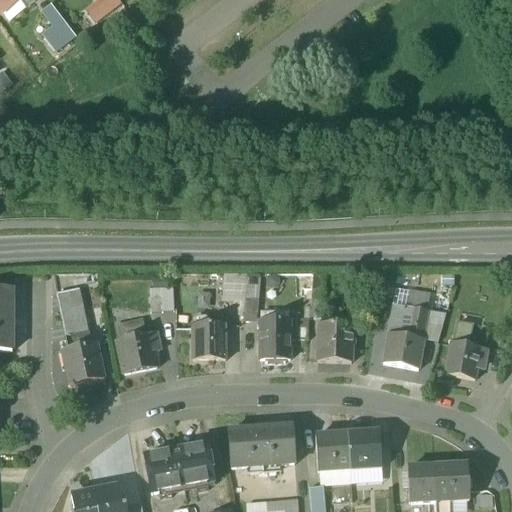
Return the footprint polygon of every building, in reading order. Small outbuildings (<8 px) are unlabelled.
[(22,0),(0,0),(0,10),(3,15),(22,0)] [(120,5),(116,0),(102,0),(104,3),(111,11),(120,5)] [(104,3),(88,15),(95,24),(111,11),(104,3)] [(55,4),(42,12),(53,28),(43,35),(55,54),(78,40),(55,4)] [(324,277),(313,276),(311,300),(323,301),(324,277)] [(260,277),(246,277),(244,302),(258,303),(260,277)] [(173,290),(161,291),(162,314),(174,314),(173,290)] [(161,291),(149,291),(150,315),(162,314),(161,291)] [(12,293),(0,292),(0,354),(12,354),(12,293)] [(88,336),(79,292),(56,297),(66,341),(88,336)] [(429,299),(411,296),(408,311),(427,314),(429,299)] [(408,311),(393,308),(393,309),(394,309),(389,337),(422,343),(427,314),(408,311)] [(280,316),(280,314),(266,314),(266,324),(289,324),(289,316),(280,316)] [(208,323),(205,320),(196,320),(194,323),(193,328),(191,328),(192,363),(225,363),(225,328),(209,328),(208,323)] [(354,328),(333,328),(333,323),(322,323),(322,327),(319,327),(318,364),(351,365),(351,349),(353,349),(354,328)] [(142,324),(116,330),(119,344),(145,338),(142,324)] [(290,363),(290,324),(289,324),(266,324),(260,324),(260,363),(265,363),(265,365),(285,365),(285,363),(290,363)] [(472,328),(458,326),(453,347),(468,350),(472,328)] [(88,336),(66,341),(68,352),(90,347),(88,336)] [(119,344),(117,344),(124,377),(156,371),(153,355),(159,353),(155,336),(145,338),(119,344)] [(389,337),(383,366),(417,373),(423,343),(422,343),(389,337)] [(68,352),(62,354),(70,389),(103,382),(95,346),(90,347),(68,352)] [(453,347),(451,346),(445,378),(474,383),(476,369),(483,370),(486,353),(468,350),(453,347)] [(292,430),(228,434),(231,471),(294,467),(292,430)] [(379,435),(347,437),(349,473),(381,471),(379,435)] [(347,437),(315,439),(318,475),(349,473),(347,437)] [(214,485),(207,447),(144,459),(151,497),(214,485)] [(468,468),(434,469),(435,505),(450,504),(469,503),(468,468)] [(434,469),(407,470),(409,506),(435,505),(434,469)] [(117,490),(93,494),(96,511),(125,511),(125,509),(121,510),(117,490)] [(324,511),(323,490),(309,491),(310,511),(324,511)] [(96,511),(93,494),(72,499),(74,511),(96,511)] [(297,511),(297,503),(246,507),(246,511),(297,511)]
